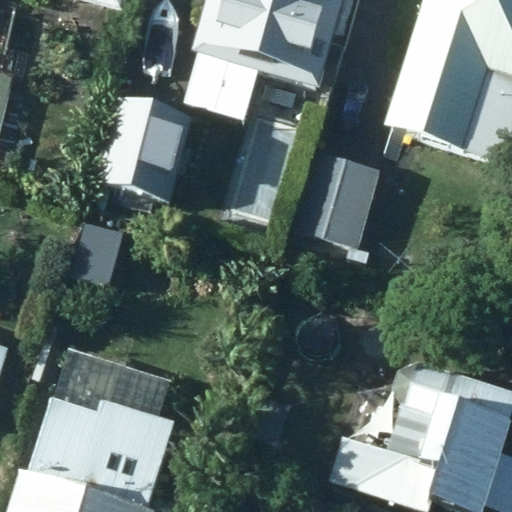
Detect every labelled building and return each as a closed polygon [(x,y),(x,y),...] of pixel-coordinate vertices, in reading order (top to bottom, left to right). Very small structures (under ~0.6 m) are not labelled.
[(12,0),(120,25),(126,0),(12,0)] [(188,0),(204,28),(275,49),(275,50),(265,83),(266,83),(316,97),(344,0),(188,0)] [(511,152),(511,0),(425,0),(381,144),(495,179),(504,149),(511,152)] [(0,159),(18,89),(0,83),(0,159)] [(166,224),(189,130),(110,108),(86,204),(166,224)] [(225,180),(244,185),(234,230),(278,241),(306,124),(261,114),(256,137),(236,133),(225,180)] [(354,262),(377,183),(308,161),(284,240),(354,262)] [(126,228),(96,219),(90,242),(119,250),(126,228)] [(148,511),(172,438),(157,433),(169,393),(111,376),(94,427),(47,413),(23,491),(17,488),(9,511),(148,511)] [(482,511),(511,419),(511,406),(413,377),(391,383),(386,405),(396,420),(382,465),(339,453),(325,497),(373,511),(482,511)]
